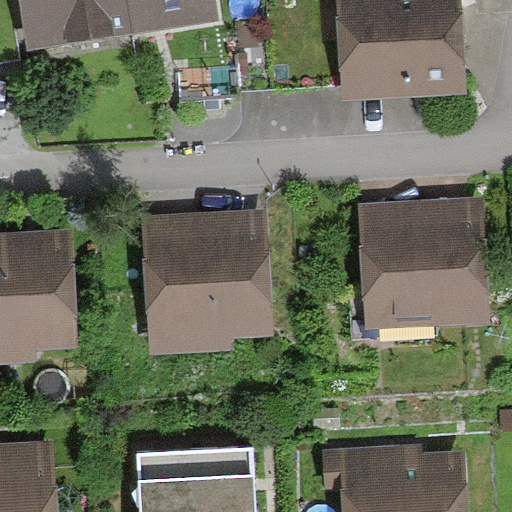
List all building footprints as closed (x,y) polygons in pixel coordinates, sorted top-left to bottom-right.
[(127,0),(18,0),(25,47),(133,31),(127,0)] [(127,0),(133,31),(217,18),(214,0),(127,0)] [(461,0),(338,0),(343,96),(465,91),(461,0)] [(481,195),(359,204),(368,327),(489,318),(481,195)] [(262,210),(139,217),(147,353),(233,348),(232,339),(270,336),(262,210)] [(70,227),(0,232),(0,365),(37,362),(36,349),(80,346),(70,227)] [(56,511),(52,444),(0,445),(0,511),(56,511)] [(423,447),(324,451),(326,497),(341,496),(342,511),(464,511),(462,455),(423,457),(423,447)] [(253,511),(251,450),(140,455),(142,511),(253,511)]
